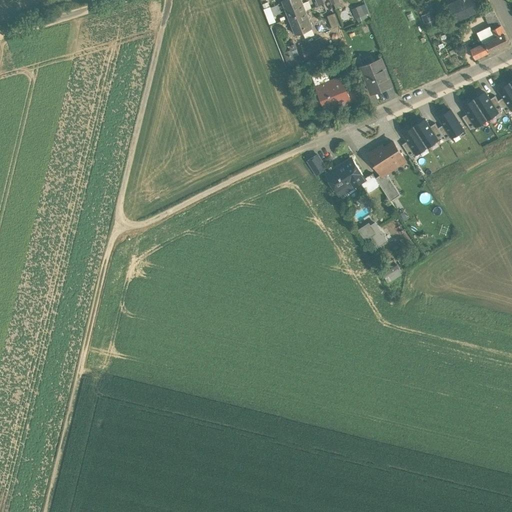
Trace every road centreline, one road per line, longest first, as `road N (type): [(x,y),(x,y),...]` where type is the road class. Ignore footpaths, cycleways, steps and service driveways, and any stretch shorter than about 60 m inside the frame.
road 1 (track): [(44,511),(170,0)]
road 2 (track): [(115,222),(158,214),(314,140)]
road 3 (residential): [(314,140),(511,51)]
road 4 (track): [(128,0),(0,38)]
